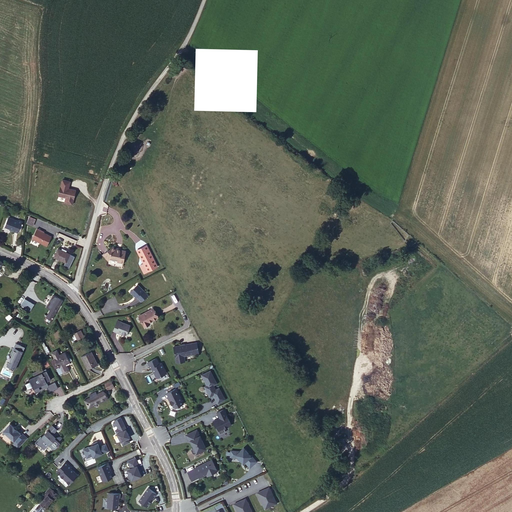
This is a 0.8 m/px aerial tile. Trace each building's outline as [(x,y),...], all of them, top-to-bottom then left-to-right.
[(64,206),(72,207),(73,193),(65,192),(66,185),(58,184),(57,201),(64,201),(64,206)] [(28,216),(27,224),(34,225),(36,218),(28,216)] [(0,227),(13,233),(18,223),(12,220),(12,221),(4,218),(0,227)] [(30,241),(44,248),(49,238),(39,233),(39,232),(35,230),(30,241)] [(117,262),(124,264),(125,251),(116,250),(113,246),(102,256),(106,262),(109,260),(112,260),(117,261),(117,262)] [(147,246),(138,250),(144,263),(141,265),(145,273),(158,267),(147,246)] [(51,255),(63,260),(66,252),(62,250),(63,249),(59,247),(58,249),(55,247),(51,255)] [(133,299),(138,304),(144,299),(133,287),(126,294),(129,298),(131,296),(133,299)] [(39,308),(21,296),(20,298),(38,310),(39,308)] [(49,307),(44,315),(48,318),(59,300),(54,297),(53,300),(50,298),(46,305),(49,307)] [(133,318),(137,327),(143,324),(153,319),(149,310),(133,318)] [(112,331),(119,334),(119,332),(126,335),(130,326),(117,321),(112,331)] [(74,333),(77,340),(84,337),(81,330),(74,333)] [(49,339),(44,341),(45,346),(48,356),(46,356),(48,363),(51,362),(52,363),(55,362),(56,361),(54,354),(59,352),(58,348),(59,348),(59,346),(57,346),(56,343),(50,344),(49,339)] [(199,353),(197,343),(174,346),(176,362),(184,361),(183,355),(199,353)] [(24,348),(17,345),(15,351),(13,350),(8,359),(10,359),(6,367),(14,370),(22,353),(24,348)] [(86,368),(95,364),(90,350),(81,353),(86,368)] [(156,377),(166,373),(161,363),(158,364),(155,358),(147,362),(150,369),(151,368),(156,377)] [(32,387),(33,389),(46,383),(46,382),(43,376),(48,374),(47,371),(28,379),(29,381),(25,384),(27,389),(32,387)] [(216,404),(223,401),(218,389),(215,390),(212,386),(216,384),(210,371),(204,374),(206,376),(202,378),(206,386),(204,387),(208,397),(212,395),(216,404)] [(100,382),(104,388),(109,384),(105,378),(100,382)] [(86,392),(79,396),(74,400),(79,406),(95,394),(91,388),(86,392)] [(173,407),(175,407),(182,404),(175,389),(166,393),(170,401),(171,404),(172,404),(173,407)] [(223,428),(230,424),(222,409),(215,412),(219,418),(216,420),(216,419),(212,421),(215,426),(220,434),(225,431),(223,428)] [(123,445),(130,441),(129,439),(131,438),(126,428),(127,428),(121,417),(114,420),(119,429),(116,430),(123,445)] [(3,432),(14,442),(12,444),(17,449),(27,439),(22,434),(21,435),(10,424),(3,432)] [(53,425),(48,430),(53,435),(58,430),(53,425)] [(53,435),(48,430),(41,437),(49,445),(50,447),(53,450),(54,450),(55,450),(61,443),(59,442),(63,439),(61,437),(55,437),(53,435)] [(195,454),(205,449),(206,447),(197,430),(186,436),(189,442),(191,441),(194,447),(192,449),(191,450),(193,454),(195,454)] [(83,449),(87,459),(93,456),(93,457),(103,453),(103,454),(109,451),(106,444),(100,446),(98,443),(83,449)] [(240,450),(230,450),(230,458),(238,458),(243,463),(245,462),(250,468),(257,462),(244,447),(240,450)] [(132,480),(142,476),(137,465),(139,464),(136,457),(127,461),(130,468),(126,469),(132,480)] [(74,467),(67,460),(56,471),(70,484),(77,477),(78,478),(80,475),(73,468),(74,467)] [(188,473),(192,481),(199,478),(206,475),(207,476),(217,471),(211,460),(194,469),(195,469),(188,473)] [(109,461),(96,467),(102,481),(112,477),(110,473),(112,473),(110,467),(111,467),(109,461)] [(36,494),(28,505),(34,509),(49,490),(44,486),(45,484),(42,481),(33,491),(36,494)] [(140,500),(148,506),(152,499),(156,492),(148,487),(140,500)] [(258,493),(265,509),(277,504),(269,488),(258,493)] [(119,494),(108,493),(107,507),(118,508),(119,494)] [(234,505),(237,511),(251,511),(246,500),(234,505)]
